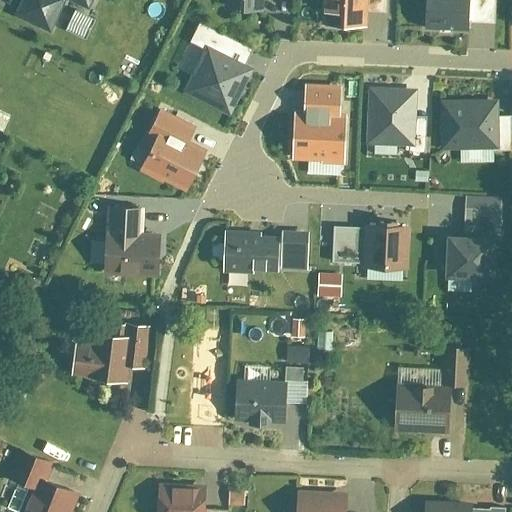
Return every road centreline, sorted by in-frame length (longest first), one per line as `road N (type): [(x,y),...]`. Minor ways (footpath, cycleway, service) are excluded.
road 1 (residential): [(511,61),(285,58),(231,192)]
road 2 (residential): [(97,511),(122,451),(402,468)]
